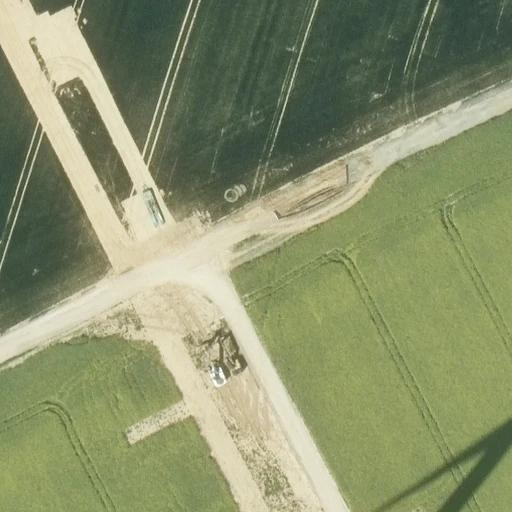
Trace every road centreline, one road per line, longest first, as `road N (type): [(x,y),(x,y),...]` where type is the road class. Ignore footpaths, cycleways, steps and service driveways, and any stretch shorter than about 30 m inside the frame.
road 1 (track): [(511,78),(0,339)]
road 2 (track): [(194,240),(339,511)]
